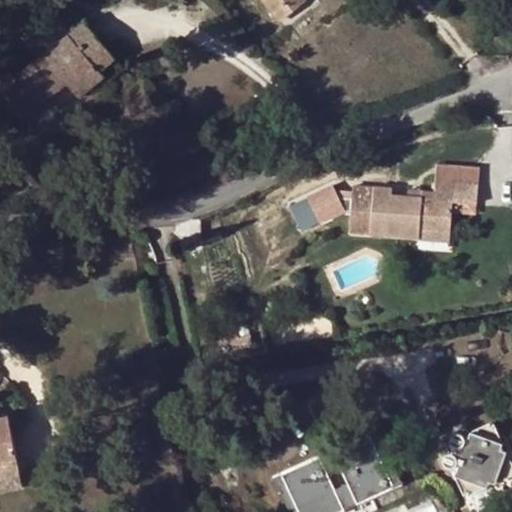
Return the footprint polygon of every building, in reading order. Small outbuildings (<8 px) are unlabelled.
[(265,0),(283,22),(308,0),(265,0)] [(87,21),(71,33),(83,48),(99,35),(87,21)] [(83,48),(71,33),(68,36),(93,88),(107,77),(102,71),(119,58),(99,35),(83,48)] [(93,88),(68,36),(45,55),(51,62),(42,69),(37,62),(18,77),(12,70),(0,80),(0,94),(23,122),(59,92),(55,88),(66,80),(69,84),(81,98),(93,88)] [(45,55),(37,62),(42,69),(51,62),(45,55)] [(59,92),(69,84),(66,80),(55,88),(59,92)] [(436,163),(436,181),(479,184),(480,166),(436,163)] [(435,198),(408,195),(393,194),(393,188),(374,186),(371,222),(370,235),(419,238),(419,230),(452,232),(454,213),(454,201),(478,203),(479,184),(436,181),(435,190),(435,198)] [(339,182),(313,190),(319,208),(345,199),(339,182)] [(374,186),(353,185),(350,221),(371,222),(374,186)] [(408,188),(408,195),(435,198),(435,190),(408,188)] [(310,210),(318,206),(313,190),(304,193),(310,210)] [(477,214),(478,203),(454,201),(454,213),(477,214)] [(350,221),(349,234),(370,235),(371,222),(350,221)] [(419,230),(419,238),(419,240),(452,242),(452,232),(419,230)] [(343,387),(309,402),(319,424),(353,410),(350,405),(354,403),(348,389),(344,392),(343,387)] [(0,478),(22,475),(18,456),(18,453),(13,434),(9,415),(0,416),(0,478)] [(456,426),(454,431),(449,445),(446,455),(455,476),(497,458),(479,416),(456,426)] [(378,429),(301,463),(304,471),(309,469),(307,465),(322,458),(324,463),(340,455),(339,451),(350,446),(351,449),(360,445),(359,442),(368,438),(369,440),(372,439),(374,443),(377,441),(382,452),(380,453),(384,466),(390,463),(395,474),(390,476),(392,481),(343,503),(345,506),(331,511),(342,511),(403,485),(378,429)] [(449,445),(454,431),(444,429),(439,442),(449,445)] [(19,432),(13,434),(18,453),(23,452),(19,432)] [(322,458),(307,465),(309,469),(304,471),(301,463),(281,472),(299,511),(331,511),(345,506),(343,503),(392,481),(390,476),(395,474),(390,463),(384,466),(380,453),(382,452),(377,441),(374,443),(372,439),(369,440),(368,438),(359,442),(360,445),(351,449),(350,446),(339,451),(340,455),(324,463),(322,458)] [(23,454),(18,456),(22,475),(27,474),(23,454)] [(299,511),(281,472),(274,475),(290,511),(299,511)] [(0,497),(26,493),(22,475),(0,478),(0,497)]
